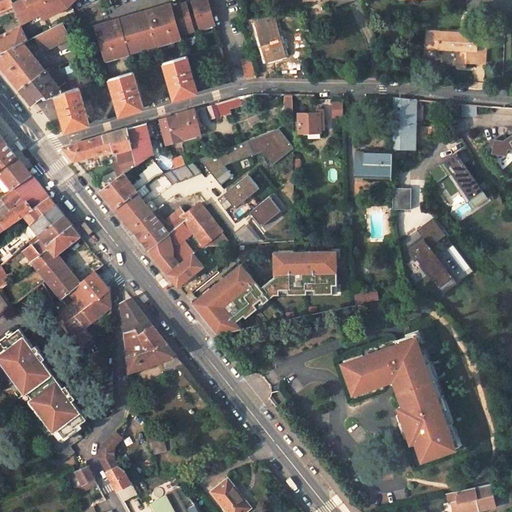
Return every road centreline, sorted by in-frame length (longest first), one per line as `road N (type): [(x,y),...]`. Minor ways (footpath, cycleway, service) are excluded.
road 1 (residential): [(511,100),(250,85),(40,152)]
road 2 (primary): [(133,267),(331,511)]
road 3 (residential): [(122,511),(88,445),(121,407),(117,283),(133,267)]
road 4 (unknown): [(511,122),(466,127),(439,144),(421,174),(417,226)]
road 5 (primary): [(40,152),(133,267)]
